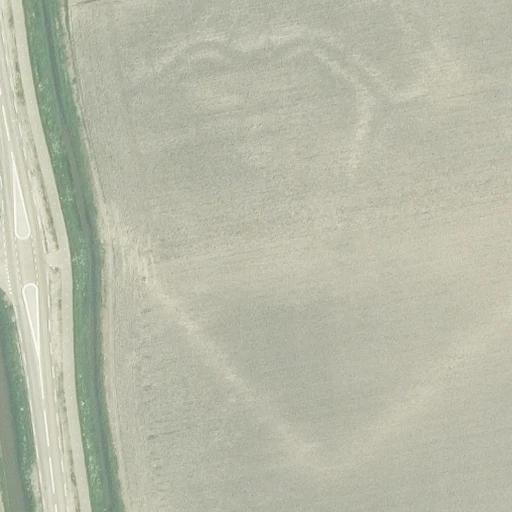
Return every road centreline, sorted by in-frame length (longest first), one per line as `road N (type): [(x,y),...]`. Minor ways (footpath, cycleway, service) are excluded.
road 1 (secondary): [(61,511),(25,262)]
road 2 (secondary): [(25,262),(0,68)]
